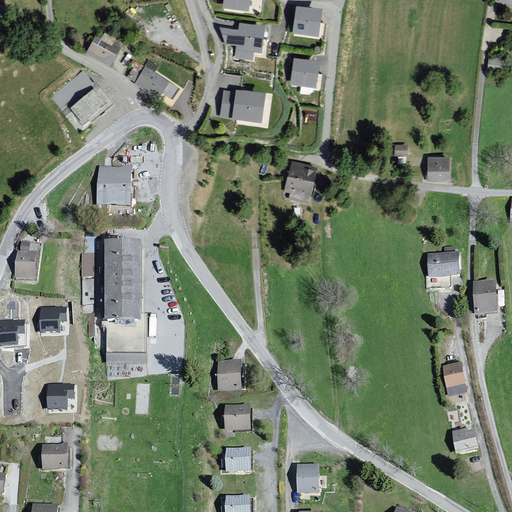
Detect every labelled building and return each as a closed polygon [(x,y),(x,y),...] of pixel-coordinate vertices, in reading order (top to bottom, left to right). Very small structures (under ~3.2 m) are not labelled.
[(246,0),(223,0),(222,10),(245,13),(246,0)] [(511,0),(495,0),(495,2),(511,9),(511,0)] [(318,13),(295,10),(292,34),(315,37),(318,13)] [(261,28),(237,26),(235,59),(249,60),(250,53),(259,54),(261,28)] [(118,49),(94,37),(85,54),(108,67),(118,49)] [(315,64),(292,61),(290,86),(313,89),(315,64)] [(502,63),(489,61),(488,70),(501,72),(502,63)] [(175,92),(133,63),(129,68),(132,70),(126,79),(156,99),(160,93),(170,100),(175,92)] [(91,85),(82,74),(52,98),(78,130),(88,122),(90,124),(112,107),(93,84),(91,85)] [(260,96),(233,93),(233,95),(222,93),(219,118),(230,119),(229,121),(257,124),(260,96)] [(406,149),(395,149),(395,158),(406,157),(406,149)] [(447,161),(427,161),(428,184),(447,183),(447,161)] [(316,172),(290,166),(283,195),(309,201),(316,172)] [(133,171),(98,168),(95,208),(129,211),(133,171)] [(144,247),(105,247),(105,368),(144,368),(144,247)] [(83,250),(83,274),(96,274),(97,251),(83,250)] [(16,251),(12,281),(35,283),(38,254),(16,251)] [(457,279),(457,258),(429,258),(429,279),(457,279)] [(496,316),(494,285),(474,287),(476,317),(496,316)] [(66,308),(44,308),(44,329),(60,330),(60,319),(66,319),(66,308)] [(24,322),(2,323),(2,344),(19,344),(18,333),(25,333),(24,322)] [(240,367),(219,367),(218,392),(240,392),(240,367)] [(465,397),(461,368),(444,371),(449,400),(465,397)] [(73,386),(50,386),(50,407),(67,407),(67,396),(73,396),(73,386)] [(250,411),(226,411),(226,432),(250,432),(250,411)] [(468,437),(467,434),(454,436),(458,457),(478,453),(474,436),(468,437)] [(66,448),(41,448),(41,474),(66,474),(66,448)] [(250,455),(226,454),(226,475),(249,476),(250,455)] [(317,469),(298,470),(298,495),(317,494),(317,469)] [(250,511),(250,502),(227,501),(226,511),(250,511)]
